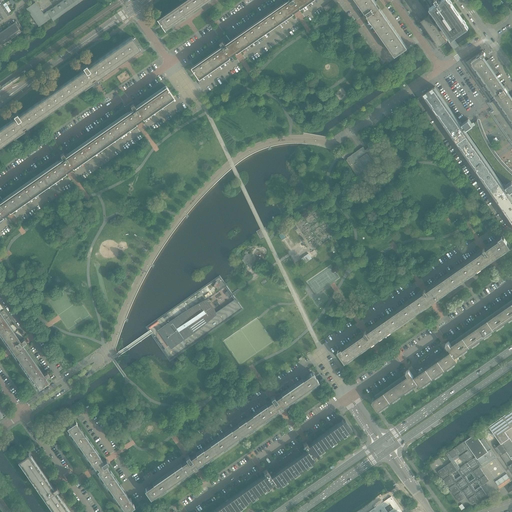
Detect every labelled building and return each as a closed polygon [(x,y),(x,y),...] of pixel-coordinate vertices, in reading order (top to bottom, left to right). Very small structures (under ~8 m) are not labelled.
[(26,9),(39,27),(51,18),(53,21),(58,17),(82,0),(63,0),(43,14),(35,2),(26,9)] [(188,0),(160,20),(160,18),(159,19),(167,30),(210,0),(188,0)] [(285,0),(286,2),(231,41),(228,36),(227,37),(220,42),(221,43),(223,46),(193,67),(201,78),(232,56),(237,53),(297,11),(312,0),(285,0)] [(336,4),(335,3),(333,0),(324,6),(327,11),(336,4)] [(356,0),(395,56),(408,47),(374,0),(356,0)] [(435,11),(429,15),(418,0),(406,0),(439,46),(442,44),(447,41),(441,33),(444,31),(447,29),(452,36),(466,27),(469,25),(451,0),(427,0),(431,5),(435,11)] [(5,3),(3,5),(0,6),(0,13),(6,9),(8,8),(5,3)] [(10,11),(8,12),(6,9),(0,13),(0,16),(0,17),(0,20),(11,13),(10,11)] [(23,30),(19,25),(17,21),(14,23),(15,24),(12,26),(10,23),(7,26),(9,28),(6,30),(12,38),(23,30)] [(12,38),(6,30),(3,32),(1,29),(0,30),(0,34),(0,40),(3,44),(11,39),(13,38),(12,38)] [(0,146),(20,133),(23,137),(26,135),(29,133),(26,128),(91,83),(94,88),(97,86),(99,84),(96,80),(140,49),(134,39),(135,38),(134,36),(132,38),(132,37),(88,67),(86,65),(83,67),(85,69),(19,115),(17,113),(14,115),(15,118),(0,128),(0,146)] [(476,55),(466,62),(493,101),(490,103),(494,110),(493,115),(511,142),(511,97),(511,98),(494,75),(496,74),(498,72),(489,59),(486,60),(485,61),(482,57),(486,55),(483,51),(476,55)] [(0,217),(9,212),(48,184),(68,171),(138,122),(174,97),(166,86),(166,87),(136,108),(133,104),(134,104),(133,103),(127,107),(126,108),(126,107),(125,108),(128,112),(65,156),(63,153),(64,153),(63,152),(57,156),(56,157),(55,157),(58,161),(2,200),(0,196),(0,217)] [(460,126),(434,88),(436,87),(435,86),(423,95),(425,94),(460,144),(511,218),(511,199),(507,193),(511,189),(511,182),(504,188),(463,130),(471,124),(468,120),(460,126)] [(469,127),(464,130),(466,134),(470,140),(501,184),(504,188),(510,184),(509,182),(511,180),(511,173),(508,170),(504,166),(500,161),(496,157),(493,153),(491,149),(488,143),(485,138),(482,133),(480,127),(477,122),(477,121),(474,123),(475,125),(470,128),(469,127)] [(377,156),(378,155),(371,146),(365,150),(363,147),(352,155),(352,156),(346,160),(358,176),(359,176),(361,180),(370,174),(367,170),(380,161),(377,156)] [(340,349),(337,351),(345,362),(364,349),(371,344),(372,346),(374,345),(376,343),(375,342),(381,337),(422,308),(430,303),(432,305),(433,303),(435,302),(434,300),(444,293),(447,291),(454,286),(460,282),(467,277),(473,273),(480,268),(483,265),(489,261),(491,263),(493,262),(494,261),(493,259),(510,247),(502,236),(498,239),(486,248),(485,249),(484,248),(482,249),(483,250),(482,251),(460,267),(426,290),(425,289),(423,290),(423,291),(424,292),(367,331),(366,330),(364,332),(365,333),(342,348),(341,348),(340,349)] [(308,254),(301,259),(305,264),(312,259),(308,254)] [(219,276),(147,327),(150,332),(170,359),(181,351),(242,308),(235,298),(216,312),(215,311),(214,309),(213,306),(211,304),(209,302),(207,300),(207,299),(226,286),(219,276)] [(374,399),(372,401),(379,411),(379,410),(379,409),(380,408),(382,410),(386,407),(385,405),(411,387),(416,383),(418,382),(420,385),(420,386),(457,360),(457,359),(455,356),(457,355),(460,353),(462,352),(511,316),(511,300),(503,306),(502,307),(488,317),(487,318),(486,319),(485,319),(469,330),(468,331),(460,337),(452,342),(450,344),(448,342),(447,343),(445,344),(446,345),(444,347),(447,353),(444,355),(423,369),(420,372),(418,373),(417,374),(413,369),(410,371),(409,369),(407,370),(406,371),(407,373),(374,396),(375,398),(374,398),(374,399)] [(0,331),(13,349),(39,387),(49,380),(46,376),(49,373),(47,371),(44,373),(24,345),(23,343),(26,341),(25,339),(24,338),(0,303),(0,331)] [(196,466),(206,459),(278,409),(280,411),(281,410),(283,409),(281,407),(318,381),(312,372),(309,375),(309,376),(276,399),(273,395),(270,398),(273,401),(198,454),(195,450),(189,455),(189,454),(186,457),(188,460),(149,488),(148,487),(144,489),(150,498),(193,468),(195,471),(196,470),(198,468),(196,466)] [(511,410),(489,425),(495,434),(496,436),(501,443),(495,447),(500,455),(508,465),(507,466),(508,466),(511,472),(511,440),(510,437),(508,434),(505,431),(511,426),(511,408),(510,410),(511,410)] [(230,511),(231,511),(235,509),(267,487),(268,486),(271,484),(272,483),(273,482),(274,482),(277,486),(313,460),(313,459),(311,456),(312,455),(317,452),(342,434),(349,430),(351,428),(345,419),(342,420),(342,419),(337,422),(338,423),(322,434),(311,442),(309,438),(306,440),(302,443),(296,447),(297,448),(301,454),(277,471),(273,465),(272,464),(265,469),(262,471),(259,473),(262,476),(229,499),(225,502),(210,511),(230,511)] [(93,473),(95,472),(97,470),(126,511),(135,505),(132,501),(131,502),(105,465),(108,462),(108,461),(106,459),(102,462),(77,425),(78,425),(75,421),(67,427),(95,467),(91,470),(92,471),(93,473)] [(497,457),(484,438),(480,440),(475,433),(465,440),(474,454),(476,457),(473,458),(480,468),(481,468),(497,457)] [(489,480),(481,468),(480,468),(473,458),(460,468),(455,460),(460,456),(463,462),(474,454),(465,440),(446,454),(451,462),(438,471),(458,501),(467,495),(472,504),(486,494),(481,486),(489,480)] [(50,483),(29,452),(18,460),(53,511),(70,511),(56,491),(59,488),(56,485),(55,481),(53,482),(50,483)] [(506,474),(495,482),(498,486),(499,485),(509,478),(506,474)] [(368,511),(402,511),(401,510),(391,496),(368,511)]
